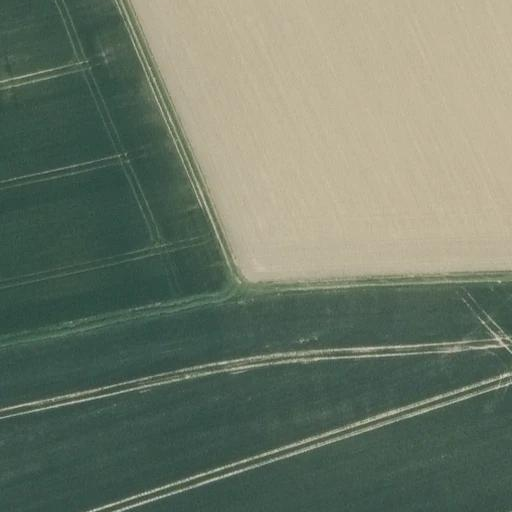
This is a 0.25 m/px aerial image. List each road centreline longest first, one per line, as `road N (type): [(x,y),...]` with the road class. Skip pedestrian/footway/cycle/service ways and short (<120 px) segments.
road 1 (track): [(511,277),(245,286),(0,342)]
road 2 (track): [(245,286),(125,0)]
